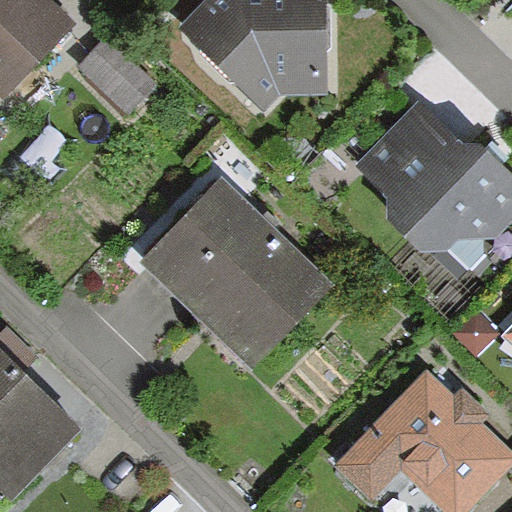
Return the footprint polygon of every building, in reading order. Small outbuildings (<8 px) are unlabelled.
[(0,0),(0,84),(7,91),(69,29),(39,0),(0,0)] [(187,0),(182,7),(260,95),(275,76),(325,75),(332,0),(187,0)] [(137,106),(164,77),(115,32),(88,61),(137,106)] [(511,183),(424,108),(360,181),(463,269),(511,212),(511,183)] [(219,156),(134,248),(245,349),(329,257),(219,156)] [(17,374),(30,361),(2,334),(0,336),(0,471),(12,484),(70,426),(17,374)] [(336,455),(374,489),(406,454),(465,508),(511,456),(511,434),(482,407),(497,391),(464,361),(448,378),(425,357),(336,455)]
